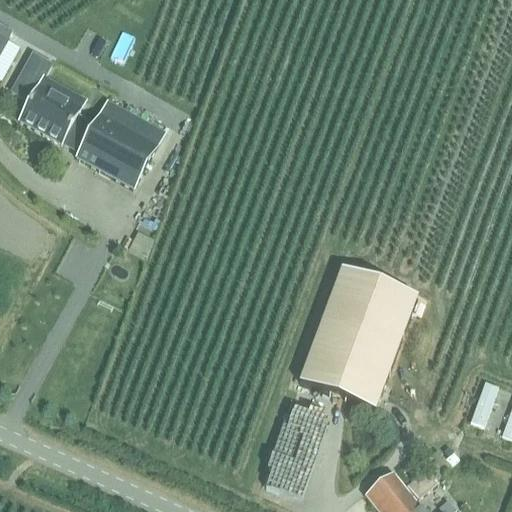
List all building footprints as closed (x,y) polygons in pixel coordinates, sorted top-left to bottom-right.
[(0,58),(8,45),(7,45),(12,35),(0,28),(0,58)] [(28,61),(5,101),(26,113),(18,127),(48,143),(77,159),(75,162),(74,165),(132,198),(164,140),(135,124),(105,108),(99,119),(93,130),(77,122),(84,108),(63,96),(41,85),(48,72),(28,61)] [(138,238),(131,254),(146,263),(153,245),(138,238)] [(126,241),(122,248),(127,251),(131,244),(126,241)] [(341,275),(299,388),(374,416),(417,303),(341,275)] [(284,419),(293,412),(273,390),(265,397),(284,419)] [(265,489),(295,498),(305,461),(282,454),(279,466),(272,464),(265,489)] [(452,511),(448,506),(440,511),(419,511),(394,480),(367,501),(376,511),(452,511)] [(419,504),(435,491),(427,481),(411,493),(419,504)]
